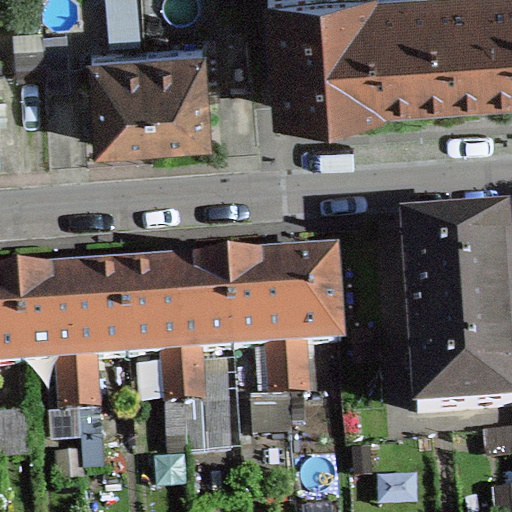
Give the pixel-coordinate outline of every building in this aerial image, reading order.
[(385,94),(377,0),(270,0),(277,106),(384,99),(385,94)] [(511,0),(377,0),(385,94),(511,84),(511,0)] [(69,31),(43,33),(43,43),(46,75),(47,84),(73,82),(69,31)] [(46,75),(43,43),(17,45),(20,77),(46,75)] [(148,51),(154,138),(210,135),(204,47),(148,51)] [(93,55),(98,142),(154,138),(148,51),(93,55)] [(507,219),(405,226),(419,412),(511,405),(511,286),(507,223),(507,219)] [(297,259),(282,260),(288,345),(305,344),(342,342),(336,257),(297,259)] [(253,262),(228,263),(233,349),(268,346),(288,345),(282,260),(253,262)] [(196,266),(178,267),(184,352),(200,351),(233,349),(228,263),(196,266)] [(144,269),(122,270),(127,356),(164,354),(184,352),(178,267),(144,269)] [(94,273),(74,274),(79,359),(97,359),(127,356),(122,270),(94,273)] [(40,277),(18,278),(24,363),(58,361),(79,359),(74,274),(40,277)] [(0,279),(0,365),(24,363),(18,278),(0,279)] [(377,334),(354,335),(356,359),(379,358),(377,334)] [(305,344),(288,345),(291,394),(307,394),(305,344)] [(271,395),(291,394),(288,345),(268,346),(271,395)] [(200,351),(184,352),(187,403),(203,402),(200,351)] [(167,404),(187,403),(184,352),(164,354),(167,404)] [(61,409),(82,408),(79,359),(58,361),(61,409)] [(97,359),(79,359),(82,408),(99,407),(97,359)] [(203,402),(187,403),(190,450),(191,453),(230,450),(227,400),(203,402)] [(190,450),(187,403),(167,404),(170,452),(190,450)] [(511,430),(488,432),(490,453),(511,451),(511,430)] [(370,450),(353,451),(355,476),(372,475),(370,450)] [(81,453),(59,454),(60,478),(82,476),(81,453)]
